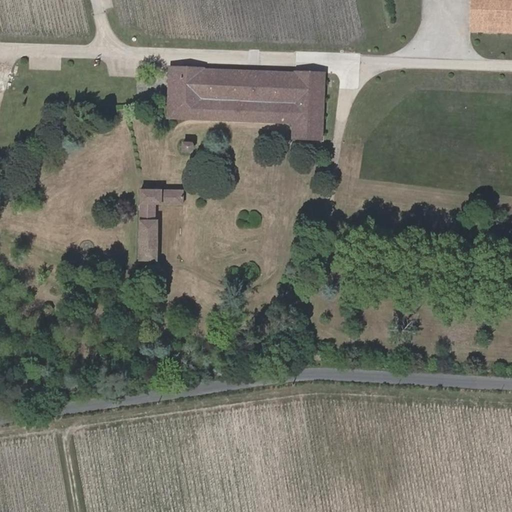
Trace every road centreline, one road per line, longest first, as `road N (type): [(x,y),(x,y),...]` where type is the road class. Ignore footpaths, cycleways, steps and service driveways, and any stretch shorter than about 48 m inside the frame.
road 1 (track): [(0,437),(317,392),(511,403)]
road 2 (tertiary): [(0,417),(315,372),(511,381)]
road 3 (track): [(161,266),(181,264),(248,286),(293,254),(327,213),(351,61)]
road 4 (track): [(511,279),(293,254)]
